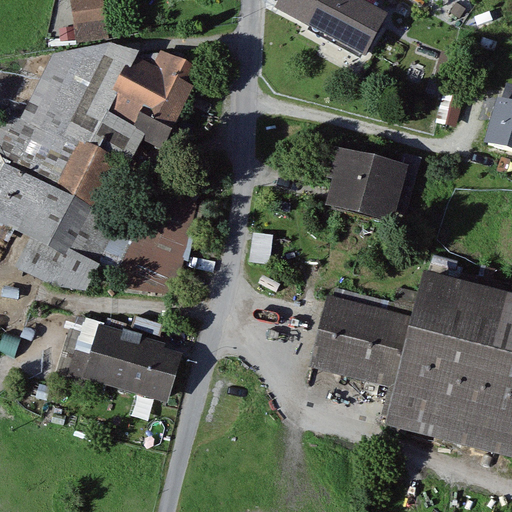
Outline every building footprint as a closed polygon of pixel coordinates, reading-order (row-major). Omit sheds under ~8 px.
[(97,0),(95,0),(71,4),(76,39),(102,35),(97,0)] [(372,11),(356,0),(286,0),(281,8),(345,51),(372,11)] [(409,82),(430,88),(439,51),(418,46),(409,82)] [(182,132),(205,72),(160,53),(64,58),(0,192),(0,230),(116,279),(161,181),(122,163),(146,114),(182,132)] [(511,80),(510,80),(496,136),(511,139),(511,80)] [(413,164),(340,153),(331,211),(404,222),(413,164)] [(154,228),(150,227),(143,269),(185,275),(195,212),(157,206),(154,228)] [(511,296),(427,278),(419,312),(341,295),(323,373),(401,391),(393,425),(511,452),(511,296)] [(166,410),(184,355),(103,328),(85,383),(166,410)]
